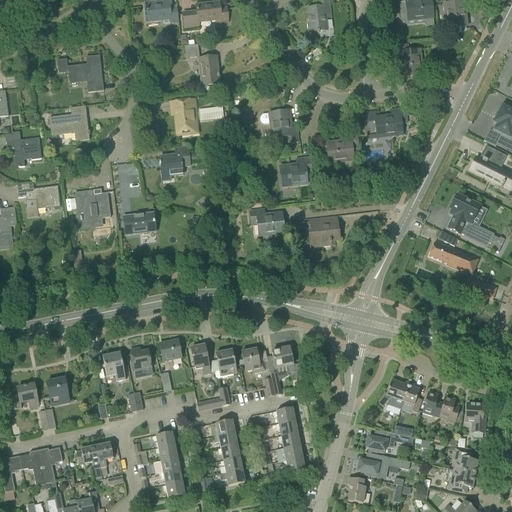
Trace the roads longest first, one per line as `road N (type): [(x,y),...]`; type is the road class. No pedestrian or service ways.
road 1 (tertiary): [(0,334),(162,300),(281,302)]
road 2 (tertiary): [(382,262),(465,96)]
road 3 (residential): [(121,425),(300,402)]
road 4 (residential): [(247,0),(313,90),(334,99),(365,97)]
road 5 (residential): [(118,146),(132,77),(88,6)]
road 6 (unclassified): [(319,511),(351,382)]
